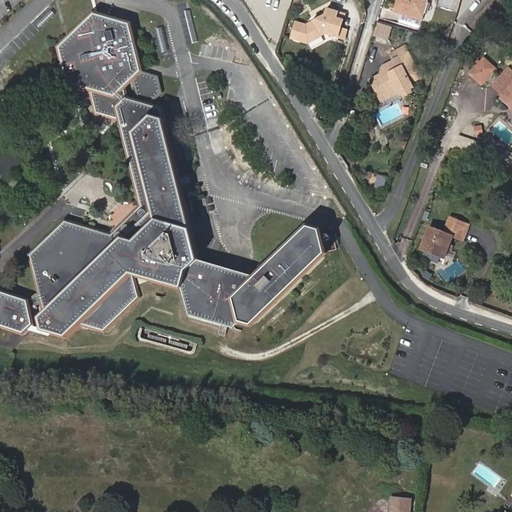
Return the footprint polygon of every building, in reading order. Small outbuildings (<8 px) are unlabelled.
[(406,0),(403,10),(423,16),(427,0),(406,0)] [(329,16),(331,10),(326,8),(323,14),(304,24),(294,21),(289,36),(306,42),(324,32),(343,38),(345,30),(339,28),(342,19),(329,16)] [(344,14),(331,10),(329,16),(342,19),(344,14)] [(32,311),(42,302),(45,315),(42,318),(44,329),(66,335),(132,274),(179,287),(185,310),(232,324),(238,318),(250,321),(323,252),(336,249),(331,228),(318,231),(318,229),(308,226),(253,276),(196,259),(161,110),(151,107),(162,90),(158,74),(140,72),(129,25),(94,16),(60,48),(68,83),(95,91),(100,111),(118,116),(141,207),(111,236),(66,223),(32,256),(40,292),(34,294),(27,300),(0,292),(0,325),(25,333),(34,323),(32,311)] [(391,25),(377,21),(372,34),(387,39),(391,25)] [(392,56),(395,62),(410,55),(407,48),(392,56)] [(403,93),(409,90),(411,85),(410,83),(421,77),(410,55),(395,62),(384,68),(387,74),(372,81),(379,97),(397,89),(398,92),(403,93)] [(480,63),(476,68),(470,75),(482,86),(497,70),(485,59),(480,63)] [(508,92),(503,97),(511,104),(511,71),(511,70),(499,83),(508,92)] [(494,88),(503,97),(508,92),(499,83),(494,88)] [(511,104),(503,97),(502,98),(511,107),(511,104)] [(277,153),(267,158),(274,172),(285,166),(277,153)] [(305,178),(312,191),(323,185),(316,172),(305,178)] [(465,225),(449,219),(443,235),(430,229),(421,250),(443,259),(446,251),(450,253),(451,249),(447,248),(451,238),(459,241),(465,225)] [(216,223),(207,236),(222,246),(231,233),(216,223)] [(465,225),(459,241),(463,242),(469,227),(465,225)]
